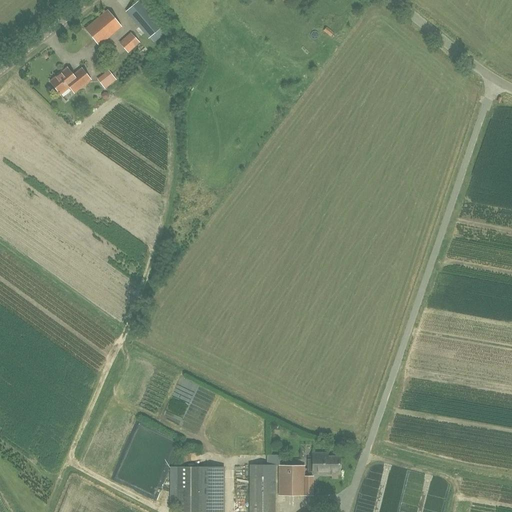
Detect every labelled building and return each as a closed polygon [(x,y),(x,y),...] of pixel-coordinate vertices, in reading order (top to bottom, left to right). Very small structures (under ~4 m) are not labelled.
[(161,28),(138,2),(126,12),(149,38),(154,43),(166,33),(161,28)] [(107,11),(85,30),(99,46),(121,27),(107,11)] [(131,33),(119,44),(128,53),(139,43),(131,33)] [(67,69),(50,82),(60,95),(69,87),(73,93),(90,80),(82,70),(73,76),(67,69)] [(104,89),(117,81),(109,70),(97,78),(104,89)] [(331,471),(340,471),(340,457),(328,457),(328,454),(312,454),(312,459),(307,459),(307,472),(312,472),(312,473),(331,473),(331,471)] [(267,464),(277,464),(276,455),(267,455),(267,464)] [(274,511),(275,478),(275,466),(249,466),(249,478),(249,511),(274,511)] [(304,466),(279,466),(279,495),(313,495),(313,477),(304,477),(304,466)] [(200,511),(201,468),(177,468),(177,511),(200,511)] [(223,511),(224,468),(201,468),(200,511),(223,511)]
